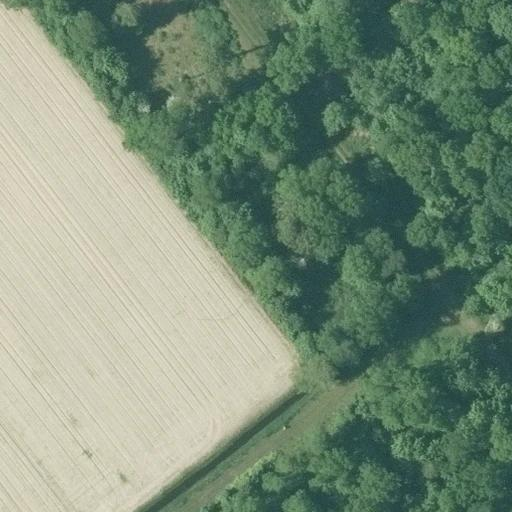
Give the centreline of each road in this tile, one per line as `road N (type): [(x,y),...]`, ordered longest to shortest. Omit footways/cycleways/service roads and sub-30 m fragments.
road 1 (track): [(225,0),(511,381)]
road 2 (track): [(184,511),(454,304)]
